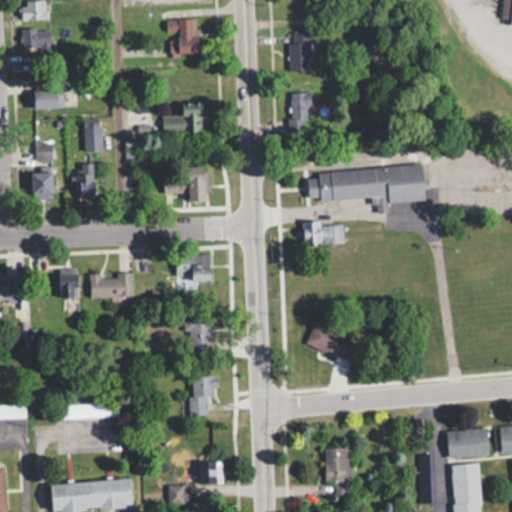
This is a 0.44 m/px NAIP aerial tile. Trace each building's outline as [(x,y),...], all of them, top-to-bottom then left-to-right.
[(45,0),(19,0),(20,19),(46,19),(45,0)] [(511,0),(501,0),(499,21),(511,22),(511,0)] [(197,52),(196,17),(164,18),(164,31),(176,31),(177,52),(197,52)] [(21,27),(21,47),(49,47),(49,27),(21,27)] [(307,70),(307,33),(288,33),(288,70),(307,70)] [(62,106),(62,89),(27,90),(27,107),(62,106)] [(289,91),(289,126),(309,126),(309,91),(289,91)] [(159,132),(201,132),(201,102),(181,102),(181,114),(159,115),(159,132)] [(99,123),(82,123),(82,150),(99,150),(99,123)] [(93,195),(93,163),(73,163),(73,195),(93,195)] [(177,165),(177,191),(203,191),(203,165),(177,165)] [(386,195),(386,202),(424,200),(421,165),(306,173),(307,200),(386,195)] [(300,222),(301,245),(343,243),(342,220),(300,222)] [(189,280),(209,280),(209,252),(174,252),(174,275),(189,275),(189,280)] [(76,296),(76,267),(57,267),(57,296),(76,296)] [(130,271),(114,271),(114,277),(99,277),(99,272),(87,272),(87,295),(130,295),(130,271)] [(183,317),(183,350),(208,350),(208,317),(183,317)] [(347,362),(356,344),(313,321),(304,341),(347,362)] [(187,414),(206,414),(206,395),(214,395),(214,375),(190,375),(190,395),(187,395),(187,414)] [(55,404),(55,416),(114,416),(114,404),(55,404)] [(0,417),(16,418),(16,405),(0,405),(0,417)] [(511,450),(511,424),(498,425),(500,452),(511,450)] [(487,454),(485,427),(445,430),(447,457),(487,454)] [(350,447),(323,447),(323,481),(334,481),(334,495),(350,495),(350,447)] [(221,483),(221,461),(183,461),(183,483),(221,483)] [(450,463),(451,511),(478,511),(478,463),(450,463)] [(50,511),(131,507),(129,478),(49,483),(50,511)]
